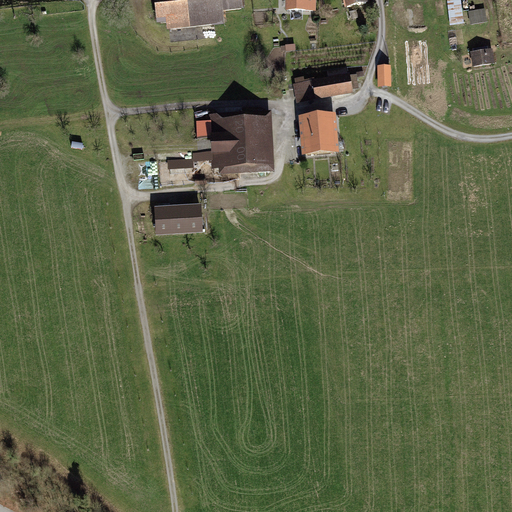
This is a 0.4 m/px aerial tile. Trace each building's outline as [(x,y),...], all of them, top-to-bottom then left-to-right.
[(156,0),(159,18),(169,17),(170,28),(209,24),(207,13),(241,9),(240,0),(156,0)] [(289,0),(290,10),(313,11),(313,0),(289,0)] [(462,21),(459,0),(449,0),(452,23),(462,21)] [(484,12),(472,14),(473,23),(486,21),(484,12)] [(489,50),(471,53),(473,66),(491,63),(489,50)] [(390,67),(379,68),(379,85),(390,85),(390,67)] [(315,91),(317,99),(351,93),(350,89),(358,88),(356,76),(305,85),(306,92),(315,91)] [(334,118),(303,120),(306,154),(335,151),(332,121),(335,121),(334,118)] [(213,162),(214,167),(258,165),(259,172),(270,172),(269,164),(265,164),(263,121),(226,123),(226,138),(212,138),(213,153),(213,162)] [(213,162),(213,153),(193,153),(193,159),(167,161),(168,171),(194,169),(194,162),(213,162)] [(200,208),(155,211),(157,234),(202,231),(200,208)]
